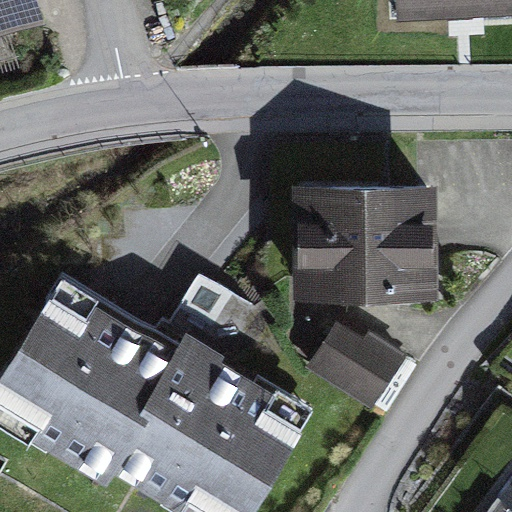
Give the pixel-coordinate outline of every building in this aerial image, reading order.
[(40,0),(0,0),(0,16),(42,5),(40,0)] [(503,0),(378,0),(379,20),(504,18),(503,0)] [(418,312),(419,198),(282,196),(281,311),(418,312)] [(255,511),(305,429),(63,283),(0,386),(0,433),(130,511),(255,511)] [(335,329),(303,384),(366,420),(398,365),(335,329)] [(511,511),(511,481),(490,511),(511,511)]
